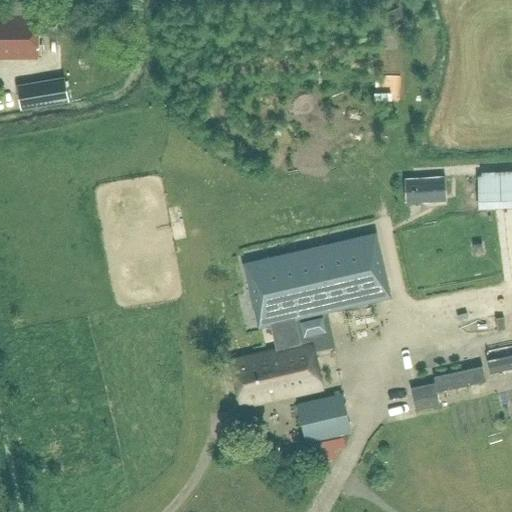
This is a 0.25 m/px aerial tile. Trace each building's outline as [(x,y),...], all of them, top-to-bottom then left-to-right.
[(389,13),(393,21),(403,16),(399,8),(389,13)] [(0,58),(37,58),(37,17),(0,17),(0,58)] [(18,94),(20,109),(68,102),(64,78),(32,83),(33,91),(18,94)] [(479,215),(511,214),(511,177),(478,179),(479,215)] [(421,202),(420,178),(404,179),(406,203),(421,202)] [(478,206),(477,193),(464,194),(465,207),(478,206)] [(300,345),(294,319),(389,296),(375,235),(244,266),(258,326),(270,323),(277,350),(230,361),(241,407),(322,388),(312,343),(300,345)] [(492,396),(511,393),(511,362),(487,367),(492,396)] [(483,375),(411,390),(417,418),(446,412),(443,398),(486,389),(483,375)] [(350,433),(341,394),(298,404),(307,443),(350,433)] [(480,463),(511,453),(511,433),(475,445),(480,463)]
